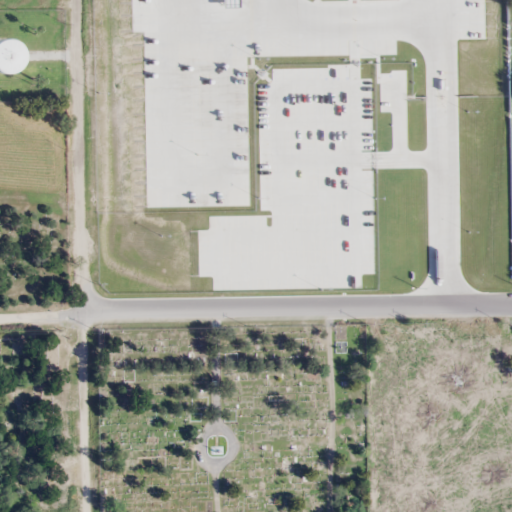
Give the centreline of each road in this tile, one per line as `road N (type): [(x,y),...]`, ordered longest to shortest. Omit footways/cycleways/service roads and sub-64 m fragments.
road 1 (residential): [(82,511),(83,0)]
road 2 (residential): [(84,317),(511,309)]
